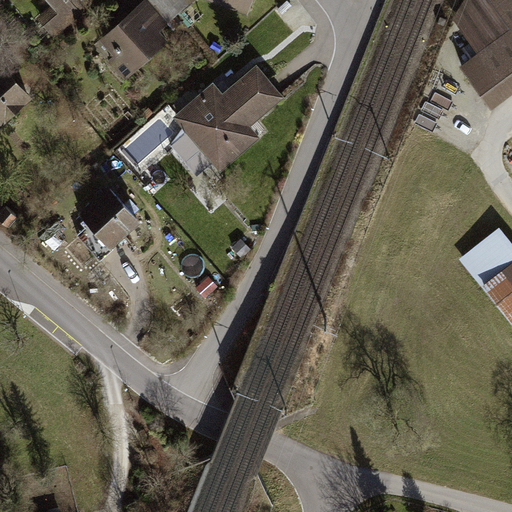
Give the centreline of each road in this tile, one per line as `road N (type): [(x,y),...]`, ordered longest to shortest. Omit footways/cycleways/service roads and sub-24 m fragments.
road 1 (residential): [(361,28),(257,278),(178,405),(0,266)]
road 2 (track): [(500,511),(307,462)]
road 3 (track): [(109,511),(121,448),(110,391),(129,367)]
road 4 (track): [(307,462),(178,405)]
